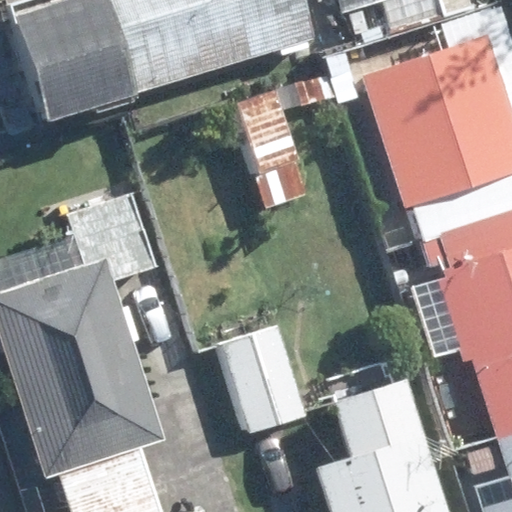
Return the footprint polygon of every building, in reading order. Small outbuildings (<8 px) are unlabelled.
[(128,97),(308,43),(296,0),(85,0),(86,2),(8,24),(39,130),(129,103),(128,97)] [(332,0),(337,15),(390,0),(332,0)] [(511,134),(481,40),(358,80),(401,210),(410,207),(423,246),(511,215),(511,134)] [(229,108),(260,212),(303,201),(279,116),(329,102),(323,81),(229,108)] [(435,286),(408,294),(434,373),(468,362),(494,444),(511,438),(511,215),(423,246),(435,286)] [(157,444),(99,264),(0,295),(0,348),(41,482),(56,478),(66,511),(81,511),(149,491),(135,451),(157,444)] [(272,329),(217,347),(245,434),(300,415),(272,329)] [(327,410),(346,466),(315,476),(326,511),(439,511),(398,386),(327,410)] [(506,477),(471,488),(478,511),(511,511),(511,438),(494,444),(506,477)] [(491,447),(464,455),(472,479),(499,471),(491,447)] [(155,511),(149,491),(81,511),(155,511)]
